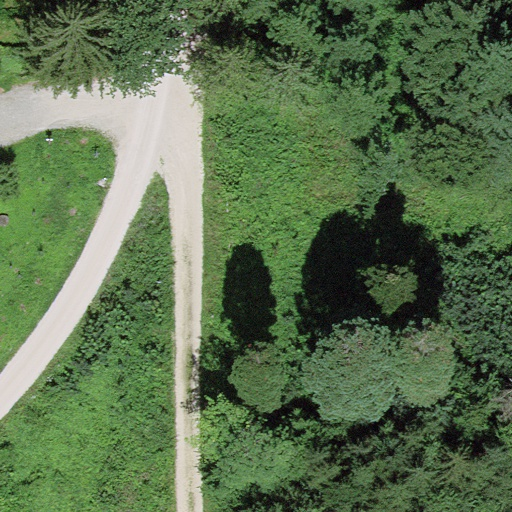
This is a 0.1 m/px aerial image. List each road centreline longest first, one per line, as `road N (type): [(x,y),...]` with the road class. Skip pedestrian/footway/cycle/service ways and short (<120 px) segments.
road 1 (track): [(163,0),(165,109),(65,323),(0,394)]
road 2 (track): [(165,109),(179,511)]
